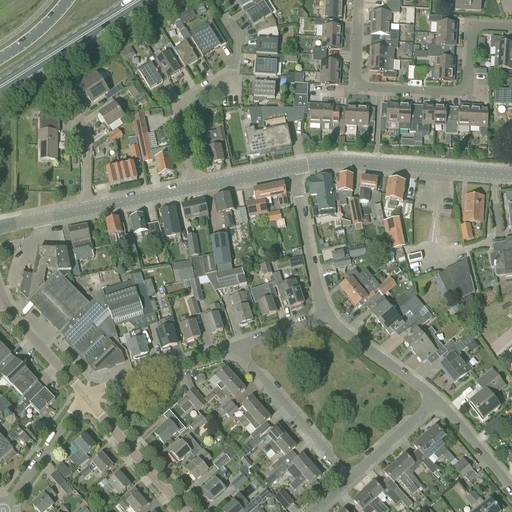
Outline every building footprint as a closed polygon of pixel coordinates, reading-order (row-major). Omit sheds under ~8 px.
[(263,4),(263,5),(270,0),(234,0),(245,16),(263,4)] [(391,2),(390,0),(372,0),(373,1),(386,2),(386,8),(400,9),(400,2),(391,2)] [(480,12),(481,0),(456,0),(455,10),(480,12)] [(323,22),(328,22),(341,23),(342,10),(328,9),(328,3),(315,2),(314,9),(324,9),(323,21),(323,22)] [(275,23),(263,5),(263,4),(245,16),(257,34),(276,29),(275,23)] [(203,7),(197,10),(201,16),(207,13),(203,7)] [(399,15),(400,9),(386,8),(385,14),(372,13),(369,15),(369,22),(372,24),(372,25),(390,26),(390,15),(399,15)] [(437,36),(456,37),(456,25),(442,24),(442,18),(429,18),(429,24),(438,24),(437,36)] [(323,22),(323,21),(314,21),(314,27),(323,27),(323,39),(341,40),(341,28),(327,27),(328,22),(323,22)] [(202,59),(191,41),(179,22),(176,24),(181,32),(179,33),(186,44),(174,52),(170,45),(169,46),(184,70),(202,59)] [(191,41),(202,59),(219,48),(214,40),(220,36),(213,24),(207,28),(208,30),(191,41)] [(389,31),(390,26),(372,25),(371,37),(384,37),(384,43),(398,44),(398,32),(389,31)] [(277,56),(278,36),(276,29),(257,34),(256,55),(266,56),(277,56)] [(455,48),(456,37),(437,36),(437,41),(433,41),(432,47),(427,47),(427,53),(441,54),(441,48),(455,48)] [(495,57),(511,58),(511,45),(505,45),(505,39),(491,38),(490,49),(496,49),(495,57)] [(340,51),(341,40),(323,39),(322,50),(313,49),(313,56),(326,57),(326,51),(340,51)] [(397,50),(398,44),(384,43),(384,50),(370,49),(370,60),(394,62),(395,50),(397,50)] [(167,81),(184,70),(169,46),(164,49),(167,53),(156,61),(153,56),(152,56),(167,81)] [(120,55),(124,62),(136,56),(131,48),(120,55)] [(160,57),(167,53),(164,48),(157,52),(160,57)] [(440,59),(441,54),(427,53),(427,59),(436,60),(435,71),(454,72),(454,60),(440,59)] [(149,92),(167,81),(152,56),(147,59),(146,63),(147,64),(137,70),(139,73),(138,74),(149,92)] [(285,56),(277,56),(266,56),(265,62),(255,62),(255,77),(265,77),(275,78),(276,63),(284,64),(285,56)] [(326,63),(326,57),(313,56),(312,62),(321,63),(321,74),(339,75),(340,63),(326,63)] [(511,70),(511,58),(495,57),(494,69),(488,69),(488,75),(502,76),(503,70),(511,70)] [(394,73),(394,62),(370,60),(369,72),(383,73),(382,79),(396,79),(396,73),(394,73)] [(453,83),(454,72),(435,71),(435,80),(422,80),(422,85),(438,86),(438,83),(453,83)] [(108,93),(106,90),(101,83),(106,80),(106,78),(103,73),(101,73),(80,87),(92,105),(108,94),(111,99),(124,91),(120,85),(108,93)] [(294,84),(303,85),(303,74),(296,74),(296,75),(295,75),(295,79),(294,84)] [(339,86),(339,75),(321,74),(321,85),(339,86)] [(254,98),(253,102),(261,103),(265,98),(267,99),(274,99),(275,78),(265,77),(264,85),(254,84),(253,98),(254,98)] [(136,102),(144,97),(143,95),(144,94),(137,83),(126,90),(134,101),(135,101),(136,102)] [(495,91),(494,106),(511,106),(511,115),(508,116),(509,119),(508,119),(510,127),(503,128),(506,139),(511,137),(511,88),(509,89),(510,91),(495,91)] [(294,97),(293,109),(303,109),(303,114),(309,114),(308,120),(308,124),(320,124),(321,106),(309,106),(306,106),(307,97),(294,97)] [(398,123),(398,105),(387,104),(386,118),(380,118),(379,131),(386,132),(386,123),(398,123)] [(415,133),(416,120),(410,119),(410,106),(398,105),(398,123),(398,131),(409,131),(409,133),(415,133)] [(109,129),(124,119),(115,106),(98,117),(98,119),(101,123),(103,124),(104,123),(109,129)] [(331,134),(338,134),(338,121),(339,108),(333,107),(321,106),(320,131),(331,132),(331,134)] [(433,125),(434,107),(423,106),(422,120),(416,120),(415,133),(429,134),(429,125),(433,125)] [(356,126),(357,108),(345,107),(345,121),(338,121),(338,134),(344,135),(344,125),(356,126)] [(451,135),(451,122),(445,121),(446,108),(434,107),(433,125),(445,126),(444,135),(451,135)] [(357,108),(356,126),(367,126),(367,135),(374,136),(374,123),(368,122),(369,109),(357,108)] [(469,127),(470,109),(458,108),(458,122),(451,122),(451,135),(457,135),(457,126),(469,127)] [(265,134),(268,154),(291,149),(282,109),(259,110),(265,134)] [(294,124),(303,122),(303,119),(303,109),(295,109),(294,124)] [(470,109),(469,127),(481,127),(480,136),(486,137),(487,123),(488,110),(482,109),(470,109)] [(250,158),(268,154),(265,134),(259,110),(248,110),(253,131),(245,132),(250,158)] [(143,113),(132,120),(136,138),(137,137),(142,164),(153,161),(153,158),(151,152),(143,113)] [(40,133),(39,143),(42,143),(41,161),(60,161),(60,148),(57,148),(57,134),(60,134),(61,115),(44,115),(44,122),(40,122),(40,133)] [(223,164),(219,143),(226,142),(223,130),(217,131),(219,140),(210,142),(210,143),(203,144),(206,159),(209,158),(211,166),(223,164)] [(113,145),(123,137),(119,131),(108,139),(113,145)] [(133,161),(140,159),(138,146),(130,148),(133,161)] [(160,150),(151,152),(153,158),(153,161),(156,160),(157,163),(158,169),(160,176),(173,173),(169,156),(167,157),(164,157),(163,155),(161,156),(160,150)] [(120,167),(123,184),(137,181),(135,175),(136,174),(137,174),(137,173),(137,172),(137,171),(136,170),(135,170),(134,170),(133,165),(120,167)] [(110,187),(123,184),(120,167),(106,170),(107,176),(106,177),(105,178),(105,179),(106,179),(106,180),(107,181),(108,180),(110,187)] [(314,179),(307,179),(309,197),(316,196),(318,213),(319,217),(335,215),(334,211),(333,203),(331,186),(330,176),(314,178),(314,179)] [(351,199),(353,177),(340,176),(339,186),(337,186),(340,207),(346,206),(345,199),(351,199)] [(360,190),(359,202),(360,202),(359,205),(366,205),(368,204),(368,202),(369,202),(370,191),(376,192),(377,180),(361,178),(360,190)] [(402,203),(405,184),(388,181),(385,200),(390,201),(389,207),(395,208),(396,202),(402,203)] [(267,189),(270,200),(278,198),(280,208),(287,207),(283,185),(267,189)] [(264,201),(270,200),(267,189),(253,191),(255,202),(247,204),(250,218),(264,215),(264,213),(266,212),(264,201)] [(511,194),(506,195),(511,231),(511,243),(492,245),(496,278),(511,276),(511,194)] [(222,236),(227,236),(234,234),(229,212),(234,211),(231,196),(213,199),(216,215),(222,214),(224,223),(220,224),(222,236)] [(482,225),(483,199),(466,198),(465,224),(482,225)] [(362,231),(361,225),(363,224),(358,199),(348,201),(353,227),(355,226),(356,232),(362,231)] [(208,221),(207,216),(203,202),(182,206),(185,221),(199,218),(200,223),(208,221)] [(377,223),(384,221),(380,205),(373,206),(377,223)] [(177,224),(173,211),(161,214),(166,239),(177,237),(176,233),(180,232),(179,224),(177,224)] [(273,214),(274,222),(275,222),(277,230),(285,228),(284,220),(281,221),(280,212),(273,214)] [(146,226),(144,216),(130,219),(134,235),(142,233),(143,240),(148,239),(150,246),(156,244),(155,241),(162,239),(158,223),(146,226)] [(390,255),(393,254),(393,250),(405,248),(399,219),(383,222),(390,255)] [(132,235),(124,236),(122,226),(120,227),(118,220),(106,223),(112,250),(127,247),(134,272),(141,270),(132,235)] [(463,242),(473,240),(470,225),(460,227),(463,242)] [(93,258),(87,227),(68,231),(71,245),(72,245),(75,262),(93,258)] [(190,258),(199,256),(196,235),(186,237),(190,258)] [(233,272),(233,271),(227,236),(222,236),(211,238),(214,256),(213,257),(214,267),(215,276),(233,272)] [(348,249),(350,258),(366,255),(364,246),(348,249)] [(20,288),(20,297),(20,296),(57,334),(58,335),(60,334),(61,332),(73,344),(70,347),(95,373),(122,364),(119,356),(115,352),(111,348),(105,342),(105,341),(108,340),(117,337),(114,328),(102,291),(88,306),(70,287),(64,280),(66,278),(71,273),(67,252),(67,250),(66,250),(56,251),(37,250),(32,277),(23,275),(23,282),(20,288)] [(332,261),(344,258),(342,252),(331,255),(332,261)] [(241,269),(233,271),(233,272),(215,276),(214,267),(213,257),(190,260),(191,262),(194,280),(194,281),(206,279),(209,284),(210,284),(215,293),(238,287),(239,289),(247,286),(246,283),(245,280),(241,269)] [(334,270),(351,267),(349,258),(332,262),(334,270)] [(461,300),(471,295),(474,294),(470,278),(469,275),(466,260),(445,271),(445,272),(444,273),(453,291),(454,292),(459,301),(461,300)] [(189,282),(194,280),(191,262),(172,265),(175,284),(189,282)] [(263,277),(272,274),(268,264),(260,266),(263,277)] [(279,273),(272,275),(278,294),(284,292),(285,295),(290,310),(291,313),(301,309),(300,307),(303,306),(299,293),(303,292),(302,289),(299,290),(296,281),(283,285),(279,273)] [(347,300),(359,290),(359,289),(354,283),(360,278),(356,273),(349,279),(350,281),(339,290),(347,300)] [(447,295),(454,292),(453,291),(444,273),(438,276),(447,295)] [(200,286),(209,284),(206,279),(194,281),(194,280),(189,282),(193,295),(192,295),(194,300),(195,304),(197,303),(203,301),(200,286)] [(390,279),(377,290),(382,297),(383,298),(396,287),(390,279)] [(134,291),(135,291),(132,282),(102,291),(114,328),(143,318),(134,291)] [(359,290),(347,300),(355,310),(366,301),(368,302),(375,296),(370,291),(368,293),(362,287),(359,289),(359,290)] [(135,291),(134,291),(143,319),(144,319),(154,315),(149,302),(145,288),(135,291)] [(276,314),(271,300),(276,298),(272,288),(265,290),(266,294),(255,297),(257,303),(258,303),(262,318),(276,314)] [(247,326),(247,325),(247,324),(251,323),(248,310),(249,310),(245,295),(231,299),(235,311),(234,311),(238,326),(239,326),(240,327),(241,328),(247,326)] [(378,309),(371,316),(380,327),(409,302),(403,295),(387,309),(384,304),(387,302),(383,298),(382,297),(374,304),(378,309)] [(471,295),(461,300),(464,306),(474,301),(471,295)] [(149,302),(154,315),(158,314),(154,300),(149,302)] [(201,315),(197,303),(195,304),(194,300),(186,302),(191,318),(201,315)] [(409,302),(380,327),(390,338),(403,327),(398,322),(414,308),(409,302)] [(210,335),(222,331),(219,323),(222,322),(217,306),(209,309),(210,311),(204,313),(206,319),(205,319),(210,335)] [(409,338),(403,343),(413,354),(426,343),(433,336),(436,335),(431,329),(421,337),(416,332),(432,318),(430,316),(428,313),(422,318),(422,317),(408,329),(405,332),(409,338)] [(408,329),(422,317),(418,313),(404,324),(408,329)] [(187,326),(185,318),(178,320),(181,328),(180,329),(185,343),(199,339),(194,323),(187,326)] [(162,353),(170,351),(169,349),(176,346),(172,333),(176,331),(172,319),(159,323),(162,332),(156,334),(161,351),(162,351),(162,353)] [(142,340),(140,332),(124,337),(126,345),(127,344),(132,360),(147,355),(142,340)] [(442,358),(456,346),(451,341),(443,348),(433,336),(413,354),(422,365),(435,354),(437,352),(442,358)] [(456,346),(442,358),(446,363),(440,368),(453,385),(470,372),(460,359),(461,358),(458,355),(473,342),(468,336),(456,346)] [(0,371),(8,364),(5,361),(10,356),(10,355),(8,357),(0,347),(0,345),(1,345),(0,345),(0,371)] [(12,388),(28,373),(18,363),(12,368),(8,364),(0,371),(0,380),(3,378),(12,388)] [(216,397),(236,380),(227,370),(216,379),(220,384),(216,387),(218,388),(212,393),(216,397)] [(482,423),(487,420),(486,419),(499,409),(490,398),(504,388),(492,372),(475,384),(482,394),(469,404),(476,413),(475,414),(482,423)] [(17,410),(35,392),(32,389),(38,384),(37,383),(36,385),(26,375),(28,373),(12,388),(23,399),(15,408),(17,410)] [(236,380),(216,397),(220,402),(225,397),(226,398),(230,395),(234,400),(245,390),(236,380)] [(198,413),(208,405),(194,389),(185,398),(198,413)] [(17,410),(11,416),(15,420),(30,406),(39,415),(54,401),(52,402),(43,393),(45,391),(44,391),(39,396),(35,392),(17,410)] [(3,397),(0,399),(0,404),(3,408),(4,409),(9,404),(3,397)] [(202,417),(198,413),(185,398),(176,405),(185,415),(189,411),(197,421),(202,417)] [(242,426),(261,409),(252,398),(241,408),(246,414),(238,422),(242,426)] [(225,415),(235,406),(231,402),(217,413),(221,418),(225,414),(225,415)] [(235,406),(225,415),(229,419),(239,411),(235,406)] [(254,440),(260,435),(269,427),(266,423),(271,419),(261,409),(242,426),(254,440)] [(23,428),(29,423),(24,417),(18,423),(23,428)] [(197,421),(189,427),(195,434),(207,423),(202,417),(197,421)] [(497,433),(506,426),(499,417),(490,425),(497,433)] [(183,427),(178,421),(172,427),(168,423),(154,435),(163,445),(177,433),(177,432),(183,427)] [(266,455),(286,438),(282,433),(283,431),(280,427),(278,428),(277,427),(267,437),(271,442),(262,450),(266,455)] [(429,434),(425,437),(443,457),(450,465),(455,461),(440,443),(445,439),(435,428),(434,427),(427,433),(429,434)] [(18,428),(13,431),(18,436),(22,433),(18,428)] [(25,445),(30,441),(23,432),(18,437),(25,445)] [(260,435),(254,440),(254,441),(236,456),(249,470),(252,467),(244,459),(264,441),(260,435)] [(95,448),(85,437),(78,443),(77,440),(71,445),(77,453),(69,460),(77,469),(88,460),(85,457),(95,448)] [(421,439),(414,445),(415,446),(418,450),(425,457),(426,459),(425,460),(421,464),(422,464),(432,476),(433,475),(437,472),(438,470),(433,465),(429,461),(434,456),(438,461),(443,457),(425,437),(422,440),(421,439)] [(286,438),(266,455),(271,451),(275,456),(280,452),(285,458),(296,448),(295,448),(296,446),(293,442),(291,443),(286,438)] [(198,447),(191,439),(184,445),(181,442),(170,452),(172,455),(170,457),(177,465),(179,463),(180,464),(191,453),(198,447)] [(3,441),(0,443),(0,461),(2,460),(6,465),(17,456),(3,441)] [(223,467),(223,468),(236,456),(229,448),(222,454),(224,456),(213,466),(218,471),(218,472),(223,467)] [(204,467),(212,460),(203,450),(197,456),(200,460),(199,461),(198,460),(186,471),(196,482),(208,471),(204,467)] [(102,477),(112,468),(101,455),(79,474),(84,480),(92,473),(92,472),(95,469),(102,477)] [(292,484),(312,466),(303,456),(291,465),(297,472),(288,480),(292,484)] [(394,465),(416,489),(418,491),(422,487),(411,476),(418,470),(417,469),(416,470),(413,467),(414,466),(405,456),(394,465)] [(458,463),(453,467),(462,478),(472,470),(462,459),(458,463)] [(275,473),(285,464),(281,460),(271,468),(275,473)] [(65,480),(71,474),(61,463),(55,469),(65,480)] [(285,464),(275,473),(261,485),(266,490),(289,469),(285,464)] [(408,496),(416,489),(394,465),(384,474),(394,484),(398,480),(404,486),(401,489),(408,496)] [(312,466),(292,484),(289,486),(294,492),(306,482),(310,487),(321,477),(322,475),(318,471),(316,472),(312,466)] [(230,476),(223,468),(223,467),(218,472),(218,471),(211,478),(213,481),(202,490),(206,495),(205,496),(205,497),(208,501),(210,502),(211,500),(212,501),(224,491),(220,486),(226,480),(230,476)] [(236,492),(247,481),(252,476),(245,467),(239,472),(241,476),(230,485),(236,492)] [(469,483),(477,477),(472,471),(464,478),(469,483)] [(59,488),(65,482),(56,472),(50,477),(59,488)] [(119,496),(130,487),(119,475),(108,484),(102,490),(107,496),(114,490),(119,496)] [(363,493),(380,511),(387,511),(389,511),(377,499),(383,494),(374,483),(373,484),(371,483),(367,487),(368,489),(363,493)] [(243,492),(246,496),(254,490),(250,486),(243,492)] [(391,493),(400,503),(401,502),(408,510),(412,505),(397,488),(391,493)] [(36,511),(46,511),(52,507),(48,503),(55,497),(48,489),(36,500),(37,501),(32,506),(36,511)] [(284,511),(294,504),(283,492),(274,499),(284,511)] [(482,511),(469,496),(469,495),(466,492),(461,495),(474,511),(482,511)] [(469,496),(482,511),(502,511),(505,510),(500,504),(496,508),(490,500),(485,504),(480,498),(479,499),(474,492),(469,495),(469,496)] [(373,511),(380,511),(363,493),(353,502),(362,511),(363,511),(368,508),(372,511),(373,511),(374,511),(373,511)] [(396,507),(400,503),(391,493),(387,497),(396,507)] [(241,511),(237,506),(244,500),(238,494),(231,500),(233,503),(222,511),(241,511)] [(140,499),(137,495),(132,499),(130,497),(119,507),(123,511),(124,511),(129,508),(132,511),(140,511),(149,505),(142,497),(140,499)] [(263,503),(258,497),(248,506),(253,511),(258,507),(263,503)]
